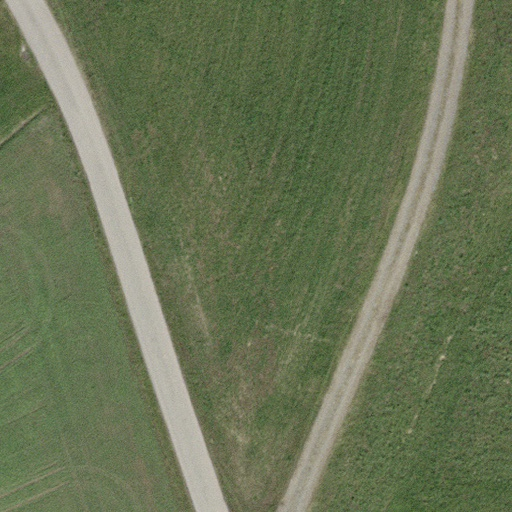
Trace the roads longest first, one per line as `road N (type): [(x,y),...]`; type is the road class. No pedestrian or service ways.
road 1 (unclassified): [(32,0),(213,511)]
road 2 (track): [(304,511),(385,311),(459,0)]
